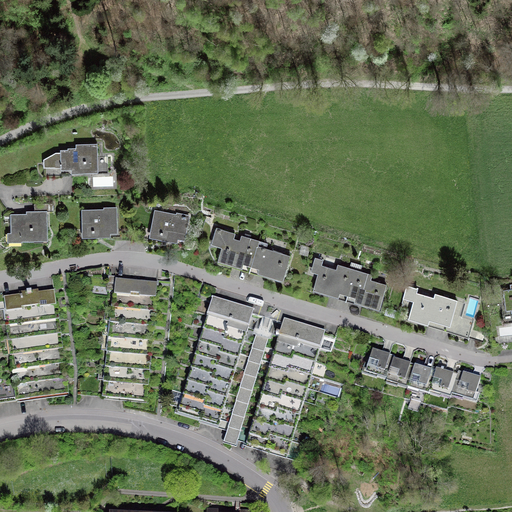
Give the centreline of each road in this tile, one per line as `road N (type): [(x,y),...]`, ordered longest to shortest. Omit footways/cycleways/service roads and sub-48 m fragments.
road 1 (residential): [(484,360),(151,260),(110,258),(0,278)]
road 2 (track): [(37,123),(136,97),(335,83),(511,90)]
road 3 (residential): [(283,511),(231,464),(157,432),(97,423),(0,432)]
